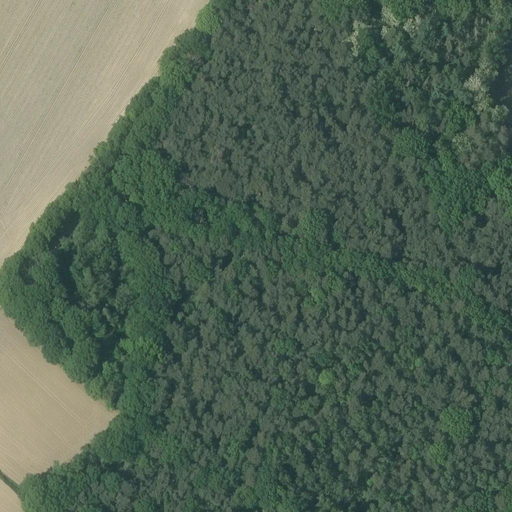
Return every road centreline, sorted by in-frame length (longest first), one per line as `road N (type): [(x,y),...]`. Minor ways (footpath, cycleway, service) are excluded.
road 1 (track): [(116,192),(446,300),(511,344)]
road 2 (track): [(116,192),(121,168),(223,0)]
road 3 (track): [(0,306),(116,192)]
